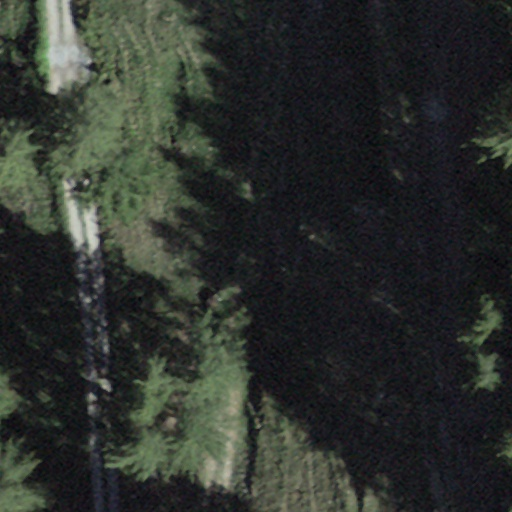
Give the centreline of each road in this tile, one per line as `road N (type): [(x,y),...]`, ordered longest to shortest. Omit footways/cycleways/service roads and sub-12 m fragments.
road 1 (track): [(382,0),(467,511)]
road 2 (track): [(212,511),(287,0)]
road 3 (track): [(110,511),(89,264),(51,0)]
